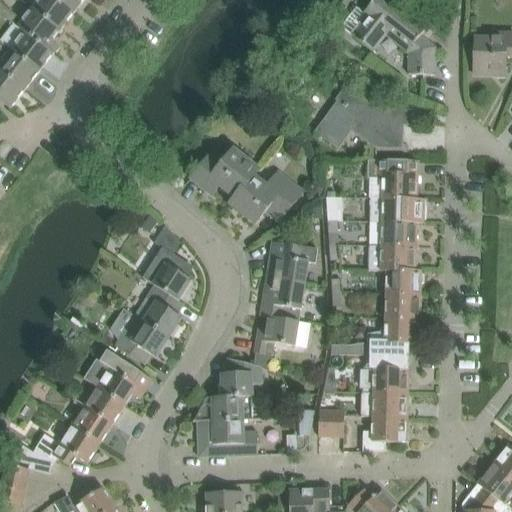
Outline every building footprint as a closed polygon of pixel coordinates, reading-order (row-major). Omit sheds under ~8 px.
[(60,31),(74,13),(57,0),(38,0),(31,9),(60,31)] [(57,0),(74,13),(78,9),(84,0),(57,0)] [(408,76),(434,76),(435,49),(420,37),(427,29),(389,0),(375,0),(364,14),(356,9),(341,28),(369,50),(385,30),(403,44),(401,48),(409,54),(408,76)] [(0,14),(3,17),(8,10),(0,3),(0,14)] [(52,42),(60,31),(31,9),(17,27),(53,55),(59,47),(52,42)] [(18,18),(8,10),(3,17),(13,25),(18,18)] [(24,33),(10,51),(39,73),(53,55),(24,33)] [(500,40),(475,40),(474,77),(504,78),(505,58),(511,57),(511,35),(500,35),(500,40)] [(0,72),(24,92),(39,73),(10,51),(0,42),(0,72)] [(0,72),(0,101),(10,110),(24,92),(0,72)] [(376,151),(405,152),(405,148),(402,148),(403,126),(412,126),(412,120),(413,120),(413,111),(403,111),(403,106),(385,106),(368,93),(364,98),(346,84),(334,100),(337,102),(314,131),(340,150),(353,133),(376,149),(376,151)] [(213,152),(191,179),(212,196),(220,187),(235,199),(253,177),(254,178),(259,171),(233,151),(225,162),(213,152)] [(367,161),(367,178),(383,179),(382,200),(417,200),(418,163),(375,161),(367,161)] [(255,225),(266,212),(279,222),(284,216),(302,194),(278,174),(267,188),(254,178),(253,177),(235,199),(230,205),(255,225)] [(327,199),(325,199),(327,223),(336,222),(343,222),(342,210),(341,199),(336,199),(327,199)] [(369,199),(369,223),(417,224),(423,224),(423,223),(426,220),(426,214),(423,211),(424,200),(417,200),(382,200),(369,199)] [(311,218),(321,218),(321,208),(311,208),(311,218)] [(143,212),(136,223),(151,233),(158,222),(143,212)] [(336,222),(327,223),(328,236),(337,236),(336,222)] [(369,223),(368,247),(416,248),(417,224),(423,224),(417,224),(369,223)] [(272,243),(266,281),(305,287),(308,264),(314,265),(317,251),(302,248),(272,243)] [(338,246),(329,247),(329,260),(339,260),(338,246)] [(415,272),(415,271),(416,248),(368,247),(368,272),(386,273),(386,271),(415,272)] [(162,248),(142,278),(155,286),(179,301),(192,282),(187,279),(182,275),(188,265),(173,256),(162,248)] [(386,271),(386,273),(386,295),(420,297),(421,286),(424,284),(424,276),(421,275),(421,271),(415,271),(415,272),(386,271)] [(331,281),(331,295),(341,294),(340,280),(331,281)] [(266,281),(260,317),(268,318),(284,320),(297,322),(299,311),(301,311),(305,287),(266,281)] [(172,312),(179,301),(153,285),(153,286),(155,287),(135,317),(169,339),(182,319),(172,312)] [(341,308),(341,294),(331,295),(332,309),(341,308)] [(386,295),(385,319),(420,321),(420,297),(386,295)] [(156,359),(169,339),(135,317),(129,327),(115,348),(139,363),(146,353),(156,359)] [(256,354),(254,366),(270,369),(272,357),(274,344),(305,349),(309,324),(297,322),(284,320),(268,318),(266,331),(258,330),(254,354),(256,354)] [(331,346),(330,356),(366,356),(408,358),(409,345),(419,346),(420,321),(385,319),(385,332),(370,335),(370,344),(367,344),(351,347),(331,346)] [(96,361),(84,380),(96,388),(125,406),(132,395),(140,400),(152,381),(107,352),(100,363),(96,361)] [(408,370),(408,358),(366,356),(366,369),(359,369),(359,389),(362,389),(362,394),(408,395),(409,370),(408,370)] [(221,375),(222,398),(252,398),(252,386),(262,385),(261,368),(227,360),(227,375),(221,375)] [(325,382),(322,393),(334,393),(333,384),(325,382)] [(96,388),(84,407),(113,425),(125,406),(96,388)] [(358,394),(358,418),(373,418),(408,419),(408,395),(362,394),(358,394)] [(194,422),(193,422),(193,423),(197,423),(243,422),(263,421),(262,398),(252,398),(222,398),(212,399),(207,399),(203,405),(198,406),(198,415),(194,422)] [(82,409),(71,426),(100,445),(113,425),(84,407),(82,409)] [(319,412),(318,438),(331,438),(332,412),(319,412)] [(331,438),(343,439),(344,413),(332,412),(331,438)] [(295,413),(296,437),(308,437),(314,413),(295,413)] [(407,444),(408,419),(373,418),(372,433),(363,433),(363,453),(376,453),(385,453),(386,444),(407,444)] [(243,422),(197,423),(198,447),(225,446),(226,457),(230,457),(258,456),(257,433),(243,434),(243,422)] [(25,447),(15,462),(36,467),(34,472),(49,475),(54,464),(55,463),(59,466),(59,465),(56,463),(58,460),(70,468),(77,458),(87,465),(100,445),(71,426),(59,445),(45,436),(36,450),(35,453),(25,447)] [(287,456),(288,456),(296,455),(296,437),(286,437),(287,456)] [(493,465),(511,480),(511,448),(508,445),(493,465)] [(6,465),(3,476),(27,483),(30,471),(6,465)] [(511,511),(511,480),(493,465),(477,485),(500,503),(509,510),(511,511)] [(3,476),(0,488),(24,495),(27,483),(3,476)] [(461,511),(507,511),(509,510),(500,503),(477,485),(462,505),(462,511),(461,511)] [(0,488),(0,490),(0,500),(21,506),(24,495),(0,488)] [(352,511),(395,511),(399,508),(381,491),(375,497),(366,488),(347,507),(352,511)] [(103,489),(74,506),(69,497),(54,504),(58,511),(111,511),(115,509),(103,489)] [(326,511),(326,508),(330,507),(329,490),(289,492),(289,493),(289,511),(326,511)] [(206,494),(206,511),(242,511),(242,493),(206,494)]
